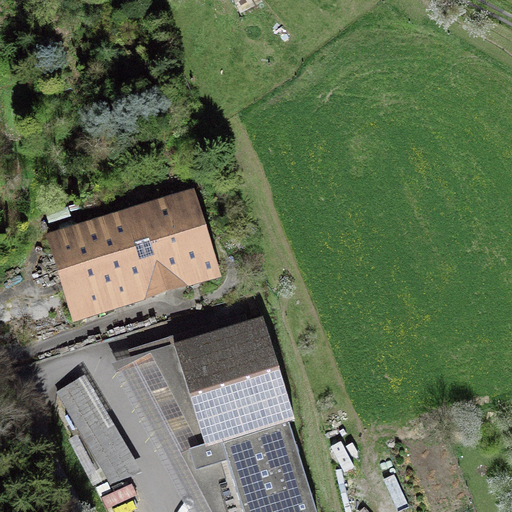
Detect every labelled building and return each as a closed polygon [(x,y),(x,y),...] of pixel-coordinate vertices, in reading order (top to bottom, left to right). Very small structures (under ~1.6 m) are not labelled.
[(189,201),(56,243),(78,314),(212,273),(189,201)] [(264,320),(175,348),(204,448),(288,423),(295,420),(264,320)] [(174,344),(170,322),(118,332),(122,354),(174,344)] [(92,373),(62,386),(106,483),(136,470),(92,373)] [(315,511),(288,423),(204,448),(181,454),(209,511),(315,511)]
